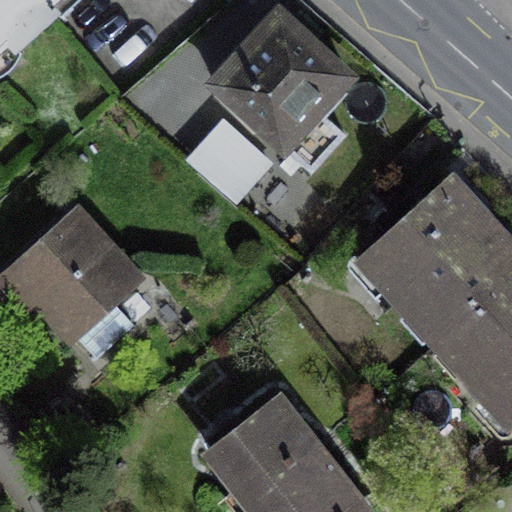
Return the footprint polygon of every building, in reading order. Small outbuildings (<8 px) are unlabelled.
[(0,0),(0,133),(143,0),(0,0)] [(383,95),(285,0),(250,0),(138,114),(276,248),(318,206),(303,191),(316,177),(328,188),(366,149),(347,131),(383,95)] [(511,230),(479,196),(371,283),(511,431),(511,230)] [(185,315),(98,203),(1,278),(89,390),(185,315)] [(384,511),(296,399),(196,476),(223,511),(384,511)]
